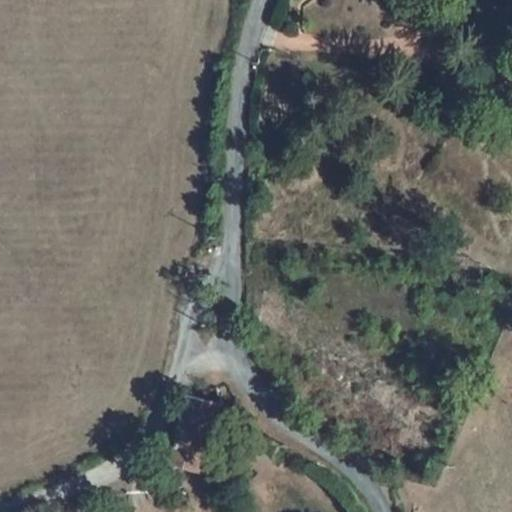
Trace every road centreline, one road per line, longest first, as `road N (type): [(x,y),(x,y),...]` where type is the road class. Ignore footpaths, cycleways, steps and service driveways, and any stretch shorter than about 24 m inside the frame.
road 1 (unclassified): [(383,511),(344,464),(275,416),(226,351),(229,194),(266,0)]
road 2 (track): [(226,351),(189,366),(154,429),(114,468),(0,505)]
